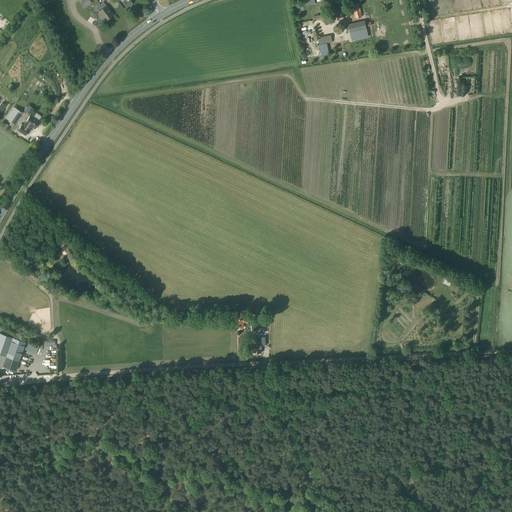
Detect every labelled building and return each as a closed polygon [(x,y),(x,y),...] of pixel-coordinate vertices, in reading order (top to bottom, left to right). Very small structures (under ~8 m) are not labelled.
[(92,3),(89,0),(84,0),(80,4),(84,9),(92,3)] [(344,1),(334,4),(337,17),(347,15),(344,1)] [(103,2),(95,7),(98,11),(106,6),(103,2)] [(359,3),(352,5),(355,18),(362,17),(359,3)] [(106,6),(98,11),(105,20),(113,15),(106,6)] [(364,21),(348,24),(350,34),(367,30),(364,21)] [(367,30),(350,34),(352,40),(368,36),(367,30)] [(331,35),(318,38),(322,56),(328,55),(325,43),(332,42),(331,35)] [(13,107),(5,118),(14,124),(22,113),(13,107)] [(22,124),(18,130),(25,135),(29,129),(28,128),(30,125),(34,129),(40,121),(31,115),(25,122),(23,125),(22,124)] [(60,242),(60,244),(60,247),(62,253),(64,254),(68,253),(69,251),(67,244),(66,242),(64,240),(60,242)] [(25,340),(18,338),(19,334),(0,327),(0,353),(6,355),(3,365),(16,369),(25,340)] [(253,340),(253,352),(261,352),(262,346),(265,346),(265,337),(259,337),(259,340),(253,340)]
